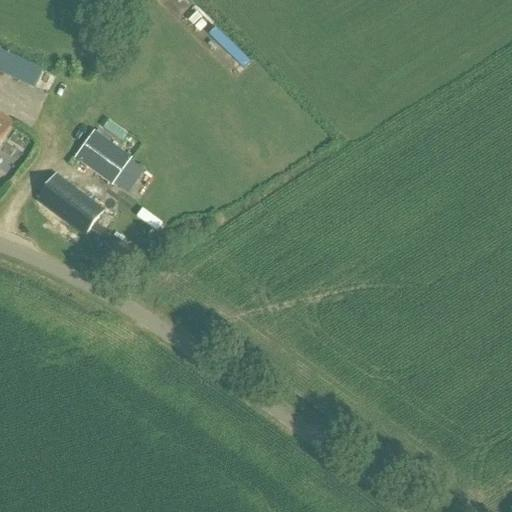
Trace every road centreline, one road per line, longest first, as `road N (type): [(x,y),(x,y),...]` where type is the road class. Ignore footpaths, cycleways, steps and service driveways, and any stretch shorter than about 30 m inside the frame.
road 1 (unclassified): [(413,511),(140,315),(0,246)]
road 2 (track): [(0,225),(85,114),(127,0)]
